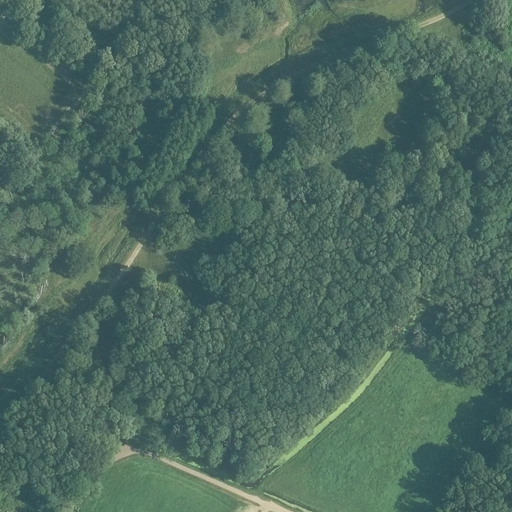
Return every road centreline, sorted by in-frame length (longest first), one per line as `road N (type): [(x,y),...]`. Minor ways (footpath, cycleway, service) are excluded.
road 1 (unknown): [(511,188),(470,216),(443,219),(396,218),(331,200),(280,203),(81,462)]
road 2 (track): [(86,453),(103,461),(145,454),(277,511)]
road 3 (track): [(0,194),(84,93)]
